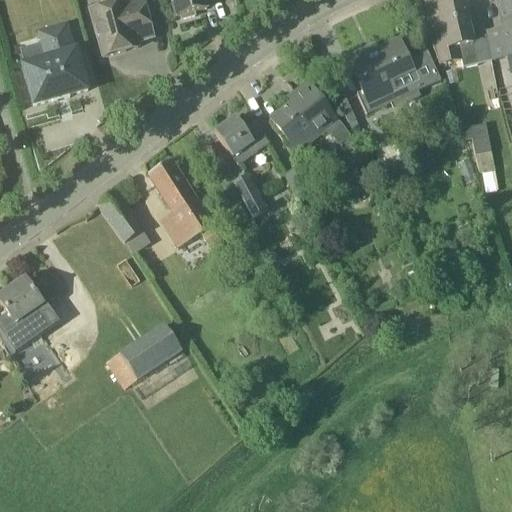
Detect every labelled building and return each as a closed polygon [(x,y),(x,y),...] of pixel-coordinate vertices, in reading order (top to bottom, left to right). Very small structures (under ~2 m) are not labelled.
[(141,0),(125,5),(125,3),(106,8),(109,18),(92,23),(103,60),(126,53),(124,48),(153,40),(141,0)] [(224,0),(170,0),(176,20),(180,19),(181,22),(195,18),(194,15),(207,11),(205,4),(210,2),(210,4),(224,0)] [(511,0),(496,0),(503,31),(485,35),(491,63),(511,58),(511,0)] [(463,5),(438,11),(444,36),(429,39),(439,67),(461,62),(458,49),(473,46),(463,5)] [(76,53),(74,54),(66,28),(39,35),(47,61),(22,68),(34,109),(52,103),(52,105),(69,100),(69,99),(87,93),(76,53)] [(418,85),(399,44),(366,59),(363,53),(347,61),(368,108),(418,85)] [(307,84),(294,95),(297,100),(269,122),(297,158),(328,135),(339,149),(350,140),(307,84)] [(345,102),(338,105),(348,125),(355,122),(345,102)] [(268,147),(253,126),(244,132),(235,120),(214,135),(238,169),(268,147)] [(485,127),(470,130),(461,132),(465,143),(473,142),(476,159),(491,156),(485,127)] [(371,151),(387,183),(404,174),(388,142),(371,151)] [(491,156),(476,159),(480,178),(482,177),(495,175),(491,156)] [(171,162),(148,177),(173,217),(160,224),(170,240),(177,252),(201,237),(212,255),(223,249),(211,231),(212,230),(171,162)] [(301,170),(285,179),(297,202),(314,193),(301,170)] [(247,179),(234,186),(253,221),(266,214),(247,179)] [(139,228),(126,210),(140,199),(129,184),(97,209),(124,247),(125,247),(142,234),(139,228)] [(219,213),(230,233),(247,224),(236,204),(219,213)] [(150,247),(142,234),(125,247),(133,258),(150,247)] [(407,276),(413,290),(424,285),(418,271),(407,276)] [(44,304),(41,306),(25,283),(0,299),(0,306),(7,316),(0,320),(0,333),(8,345),(52,316),(44,304)] [(181,354),(163,328),(107,366),(124,393),(136,384),(149,376),(181,354)]
